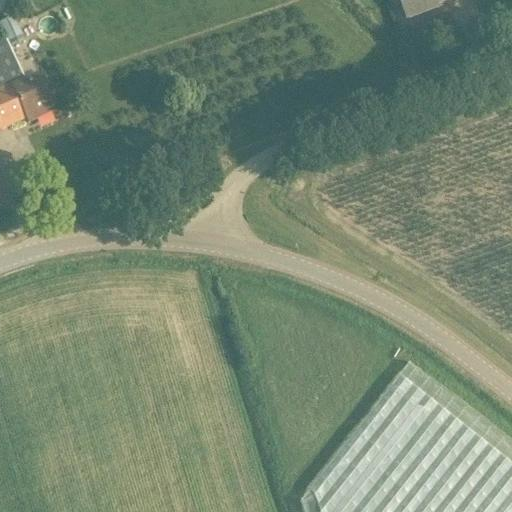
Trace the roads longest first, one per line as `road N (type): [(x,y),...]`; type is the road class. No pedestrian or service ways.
road 1 (unclassified): [(210,241),(225,200),(252,168),(511,62)]
road 2 (tertiary): [(210,241),(386,301),(511,396)]
road 3 (tertiary): [(0,263),(136,239),(210,241)]
